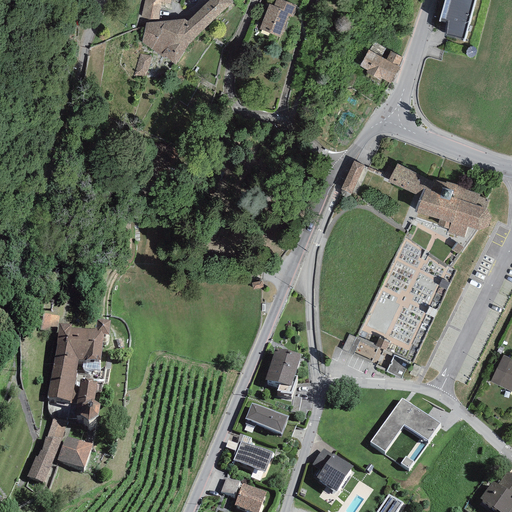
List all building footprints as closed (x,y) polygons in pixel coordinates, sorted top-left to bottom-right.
[(170,0),(144,0),(141,18),(159,19),(160,2),(170,4),(170,0)] [(233,2),(230,0),(209,0),(206,3),(187,21),(184,19),(146,23),(141,43),(163,59),(165,56),(176,65),(185,48),(191,42),(219,15),(233,2)] [(296,5),(281,0),(275,0),(274,6),(269,4),(259,29),(280,37),(289,15),(292,16),(296,5)] [(444,0),(439,19),(448,22),(445,35),(464,40),(475,0),(444,0)] [(369,51),(381,57),(386,48),(374,42),(369,51)] [(369,51),(368,50),(359,66),(367,71),(366,73),(380,80),(381,78),(391,83),(400,67),(398,66),(386,60),(381,57),(369,51)] [(390,51),(386,60),(398,66),(403,58),(390,51)] [(151,56),(140,54),(134,76),(146,76),(151,56)] [(367,166),(357,162),(345,189),(355,193),(367,166)] [(436,182),(402,165),(399,171),(390,166),(385,177),(395,181),(394,183),(430,198),(425,213),(443,218),(441,225),(453,229),(452,233),(468,238),(471,227),(487,231),(495,227),(498,217),(493,209),(481,205),(484,195),(468,190),(469,188),(449,182),(448,184),(436,180),(436,182)] [(56,332),(59,316),(43,314),(40,330),(56,332)] [(108,335),(110,320),(97,320),(96,329),(71,328),(72,324),(59,323),(57,343),(47,398),(70,401),(67,418),(76,418),(77,415),(81,416),(88,421),(98,415),(100,404),(94,400),(95,393),(100,393),(103,382),(93,381),(93,379),(84,378),(84,380),(80,379),(79,387),(74,386),(78,360),(100,360),(104,334),(108,335)] [(351,336),(345,351),(381,365),(386,350),(351,336)] [(301,354),(278,348),(278,352),(274,351),(266,380),(279,383),(277,390),(281,391),(281,392),(291,395),(296,376),(295,375),(301,354)] [(511,359),(503,355),(490,381),(511,392),(511,359)] [(418,367),(397,356),(389,372),(410,383),(418,367)] [(439,423),(401,397),(370,442),(384,451),(403,424),(427,441),(439,423)] [(288,417),(252,402),(245,419),(282,433),(288,417)] [(67,422),(53,418),(47,437),(45,437),(41,450),(40,450),(37,457),(36,456),(27,477),(43,482),(53,463),(67,422)] [(234,455),(235,455),(233,460),(265,472),(273,452),(248,444),(251,438),(239,434),(237,443),(235,451),(234,455)] [(92,444),(66,437),(57,459),(83,467),(92,444)] [(235,451),(237,443),(228,441),(225,447),(235,451)] [(353,466),(333,453),(332,454),(323,448),(312,465),(321,471),(316,478),(336,491),(353,466)] [(511,511),(511,474),(507,471),(498,484),(493,480),(480,498),(496,509),(494,511),(511,511)] [(234,494),(239,481),(226,478),(221,492),(234,494)] [(258,511),(266,492),(242,483),(234,506),(252,511),(258,511)] [(398,511),(402,507),(388,498),(378,511),(398,511)]
